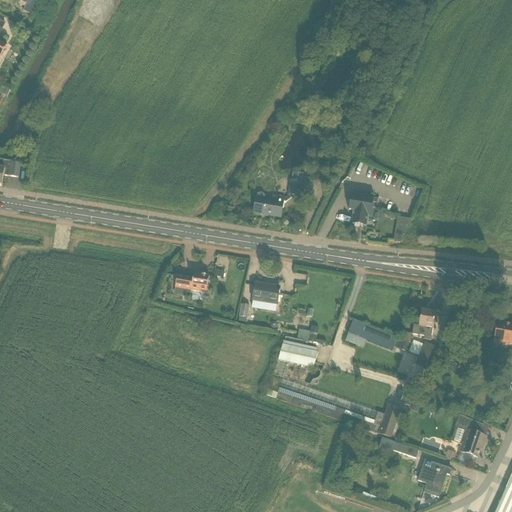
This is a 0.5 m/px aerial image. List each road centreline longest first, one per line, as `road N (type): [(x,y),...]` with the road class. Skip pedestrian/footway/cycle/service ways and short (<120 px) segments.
road 1 (secondary): [(511,282),(0,201)]
road 2 (track): [(307,253),(430,0)]
